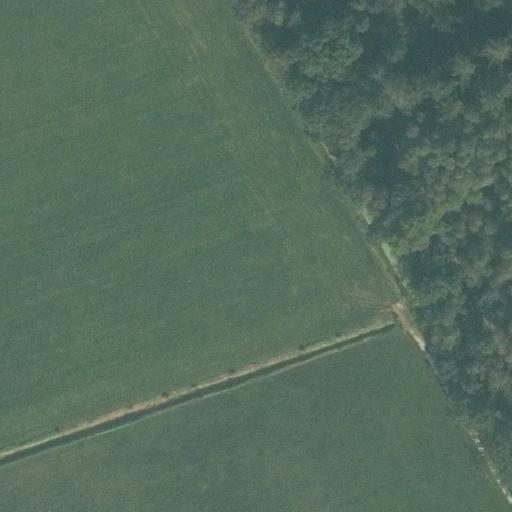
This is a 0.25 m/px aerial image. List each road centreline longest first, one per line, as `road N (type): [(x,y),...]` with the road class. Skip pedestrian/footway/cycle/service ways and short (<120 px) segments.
road 1 (track): [(511,357),(314,0)]
road 2 (track): [(412,321),(511,499)]
road 3 (track): [(511,57),(383,123)]
